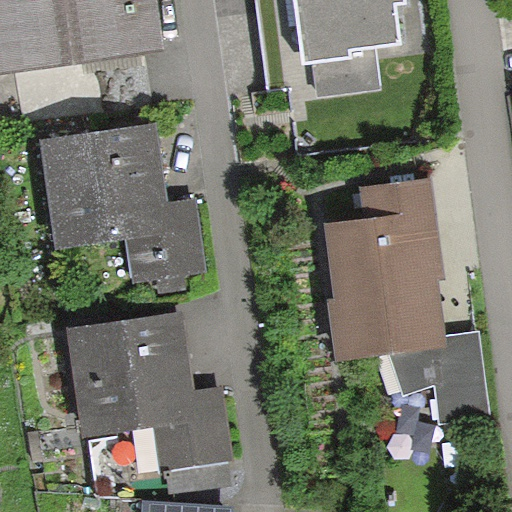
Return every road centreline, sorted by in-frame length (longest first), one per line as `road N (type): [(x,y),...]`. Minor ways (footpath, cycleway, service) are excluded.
road 1 (residential): [(189,0),(264,511)]
road 2 (residential): [(476,0),(511,250)]
